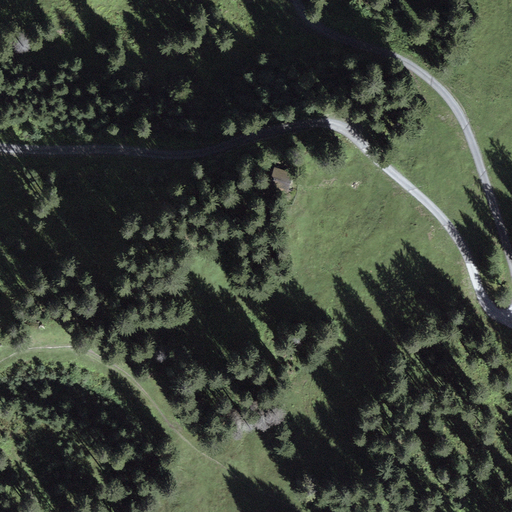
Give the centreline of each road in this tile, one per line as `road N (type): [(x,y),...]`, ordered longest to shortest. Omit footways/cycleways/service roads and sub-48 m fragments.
road 1 (track): [(0,146),(184,154),(332,123),(456,233),(487,311),(511,318)]
road 2 (track): [(511,252),(468,130),(444,91),(404,62),(317,30),(295,0)]
